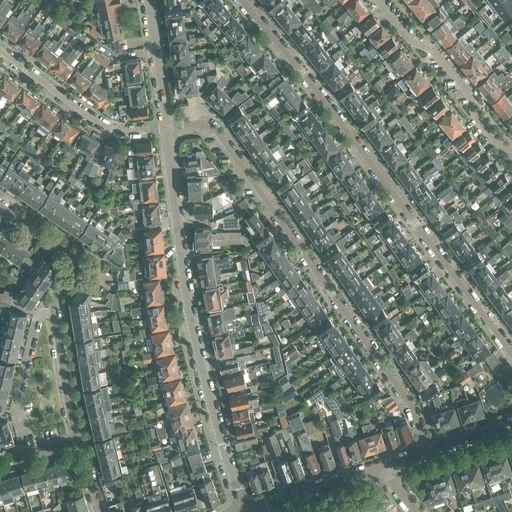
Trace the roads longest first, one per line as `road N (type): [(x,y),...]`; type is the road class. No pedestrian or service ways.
road 1 (residential): [(241,0),(511,355)]
road 2 (residential): [(425,443),(409,403),(221,134),(200,122),(166,126)]
road 3 (residential): [(240,510),(197,349),(166,126)]
road 4 (residential): [(511,149),(478,125),(470,97),(433,50),(411,40),(378,0)]
road 5 (residential): [(77,442),(52,306),(76,259)]
road 6 (residential): [(166,126),(111,128),(0,50)]
road 7 (residential): [(240,510),(377,462)]
road 8 (residential): [(166,126),(148,0)]
